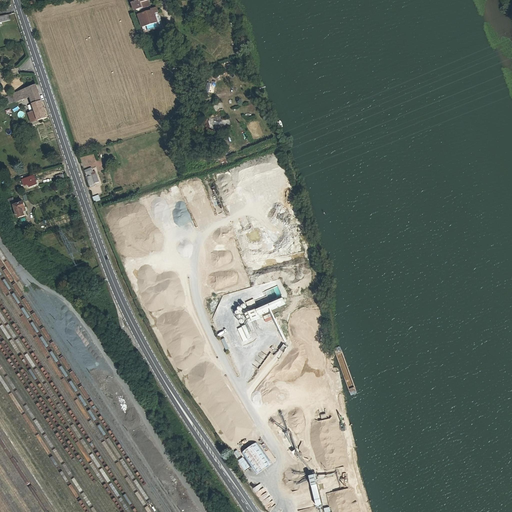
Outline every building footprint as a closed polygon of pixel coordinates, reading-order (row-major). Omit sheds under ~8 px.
[(133,0),(135,2),(131,3),(135,11),(150,6),(147,0),(133,0)] [(142,28),(146,27),(147,30),(157,26),(155,23),(161,21),(156,8),(151,10),(151,11),(138,16),(142,28)] [(47,118),(37,85),(14,94),(17,102),(20,101),(32,97),(34,104),(27,107),(29,112),(32,123),(47,118)] [(230,119),(223,120),(222,117),(213,118),(214,128),(231,125),(230,119)] [(98,171),(94,172),(93,168),(86,170),(90,187),(101,185),(98,171)] [(38,186),(36,177),(24,179),(25,186),(31,185),(32,188),(38,186)] [(26,207),(25,202),(14,206),(19,218),(25,216),(23,209),(26,208),(26,207)] [(264,319),(262,315),(286,306),(278,287),(247,300),(252,313),(249,314),(252,324),(264,319)] [(248,325),(239,329),(244,343),(253,339),(248,325)] [(272,463),(257,443),(242,454),(256,474),(272,463)] [(239,450),(233,453),(236,459),(242,457),(239,450)] [(238,460),(245,469),(249,466),(243,457),(238,460)] [(320,507),(326,506),(320,476),(314,478),(320,507)] [(261,484),(253,489),(256,493),(263,488),(261,484)] [(308,488),(293,492),(298,511),(315,511),(314,507),(316,506),(314,498),(308,499),(307,495),(312,494),(310,489),(308,489),(308,488)]
